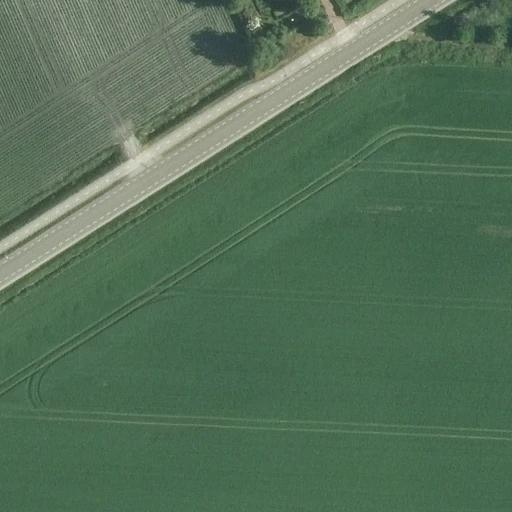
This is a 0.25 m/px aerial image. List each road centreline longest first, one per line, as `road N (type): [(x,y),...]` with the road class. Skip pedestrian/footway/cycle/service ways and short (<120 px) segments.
road 1 (tertiary): [(0,273),(431,0)]
road 2 (track): [(378,33),(511,47)]
